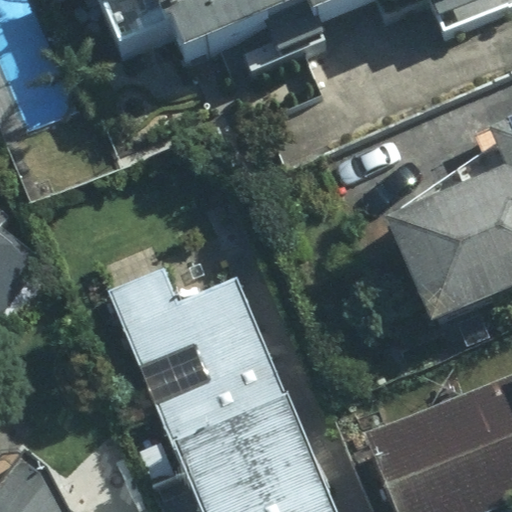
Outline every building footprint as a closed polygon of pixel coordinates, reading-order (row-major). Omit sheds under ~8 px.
[(172,0),(199,64),(333,9),(339,23),(393,0),(172,0)] [(511,142),(511,143),(511,145),(511,189),(409,231),(452,333),(511,308),(511,142)] [(0,318),(8,325),(54,270),(0,225),(0,318)] [(344,511),(241,285),(188,309),(172,274),(120,298),(217,511),(344,511)] [(511,511),(511,389),(382,443),(411,511),(511,511)] [(100,511),(45,468),(8,511),(100,511)]
